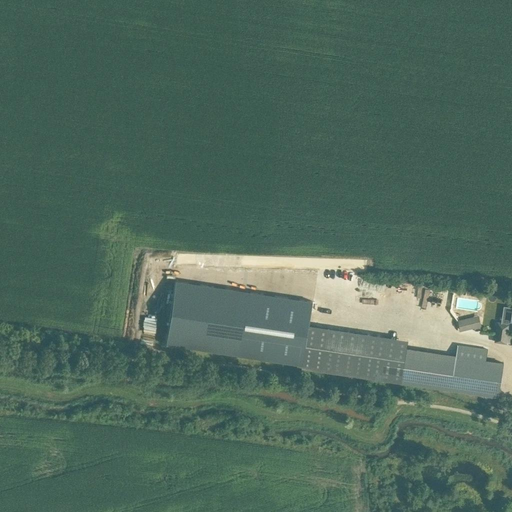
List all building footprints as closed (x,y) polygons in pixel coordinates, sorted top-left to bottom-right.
[(303,363),(309,325),(313,300),(175,280),(165,343),(303,363)] [(287,281),(285,294),(309,298),(311,285),(287,281)] [(483,330),(479,315),(458,320),(461,331),(472,328),(483,330)] [(495,341),(496,341),(506,343),(508,329),(511,329),(511,317),(511,324),(498,322),(495,341)] [(408,340),(359,333),(309,325),(303,367),(353,375),(499,397),(504,363),(486,360),(488,349),(458,345),(456,356),(407,348),(408,340)]
